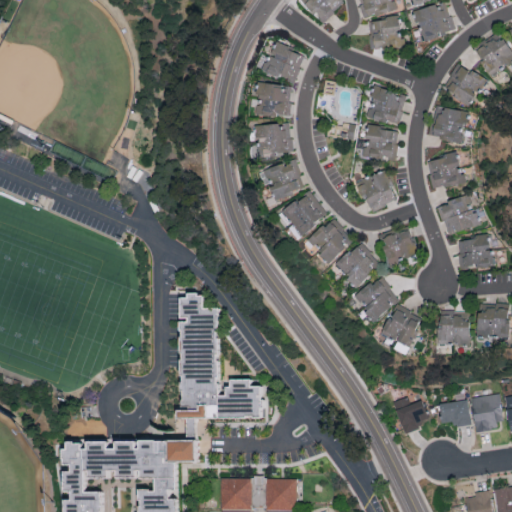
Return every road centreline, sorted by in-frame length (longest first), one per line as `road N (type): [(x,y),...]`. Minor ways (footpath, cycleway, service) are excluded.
road 1 (residential): [(413,511),(336,365),(244,249),(221,193),(216,122),(233,54),(264,0)]
road 2 (residential): [(0,169),(126,223),(214,285),(358,478),(374,511)]
road 3 (residential): [(511,15),(468,38),(427,93),(413,151),(420,211),(445,279)]
road 4 (residential): [(325,50),(304,123),(315,180),(362,231),(420,211)]
road 5 (residential): [(266,0),(325,50),(427,93)]
road 6 (residential): [(168,251),(160,367),(129,405)]
